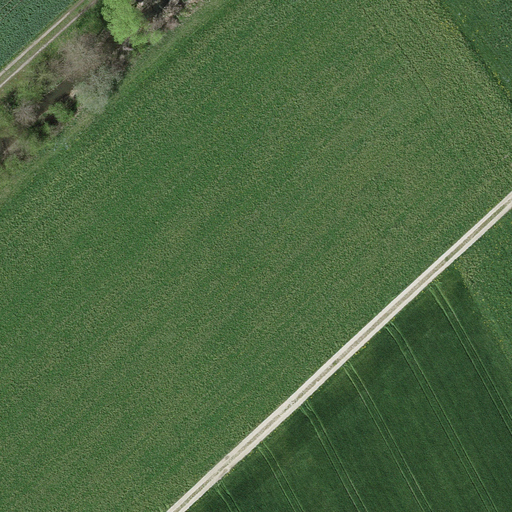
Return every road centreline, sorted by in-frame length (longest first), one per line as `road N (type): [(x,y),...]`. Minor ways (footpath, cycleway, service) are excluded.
road 1 (track): [(181,511),(511,199)]
road 2 (track): [(0,90),(99,0)]
